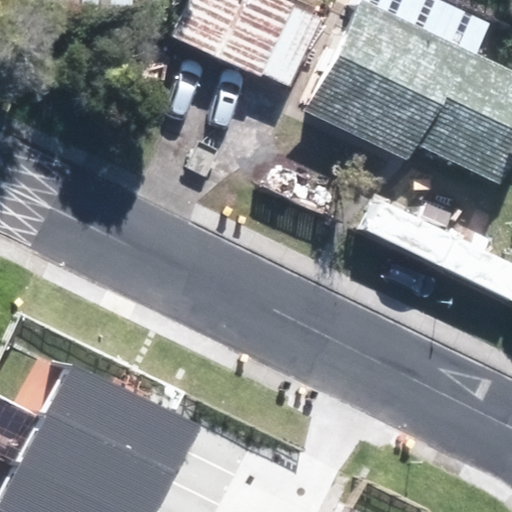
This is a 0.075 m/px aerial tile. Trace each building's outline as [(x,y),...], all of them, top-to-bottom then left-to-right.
[(0,0),(0,18),(106,28),(108,0),(0,0)] [(168,0),(152,34),(270,90),(303,19),(262,0),(168,0)] [(511,0),(500,0),(487,27),(511,38),(511,0)] [(391,145),(473,185),(511,103),(511,87),(337,2),(282,114),(383,163),(391,145)] [(200,430),(70,365),(46,413),(174,479),(200,430)] [(156,511),(174,479),(46,413),(19,461),(121,511),(156,511)] [(121,511),(19,461),(0,497),(0,511),(1,511),(121,511)]
